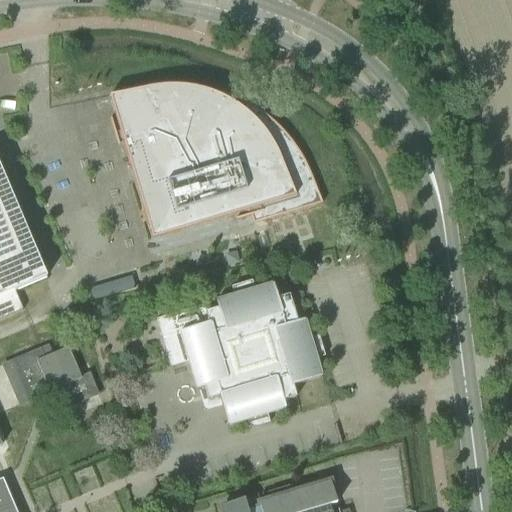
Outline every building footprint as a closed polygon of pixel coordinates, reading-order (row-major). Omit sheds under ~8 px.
[(256,110),(249,106),(242,102),(237,100),(229,97),(224,94),(216,92),(209,90),(203,89),(197,88),(196,90),(187,88),(176,87),(167,87),(160,88),(152,89),(108,97),(115,119),(109,120),(114,136),(119,134),(151,241),(234,216),(235,222),(250,217),(252,225),(321,205),(309,174),(306,167),(304,163),(300,156),(297,152),(293,146),(289,141),(284,135),(280,131),(275,125),(269,120),(263,116),(256,110)] [(0,320),(22,311),(14,293),(46,279),(0,171),(0,320)] [(131,278),(120,281),(123,292),(134,289),(131,278)] [(215,303),(217,309),(205,313),(203,306),(155,321),(169,369),(188,363),(196,391),(197,391),(203,413),(221,407),(227,427),(245,421),(248,430),(269,424),(266,415),(284,410),(288,401),(295,399),(292,387),(320,379),(315,360),(324,358),(318,337),(308,340),(303,321),(296,324),(288,297),(276,300),(272,285),(254,291),(251,282),(230,288),(233,297),(215,303)] [(17,370),(30,401),(43,396),(52,399),(57,412),(97,395),(88,373),(79,377),(67,349),(43,359),(39,350),(14,360),(18,370),(17,370)] [(0,416),(0,452),(13,447),(0,416)] [(0,511),(15,511),(2,480),(0,481),(0,511)] [(337,511),(336,511),(330,511),(329,507),(336,505),(329,483),(290,495),(288,487),(266,494),(269,501),(258,504),(259,509),(248,511),(246,511),(243,501),(221,508),(222,511),(337,511)]
